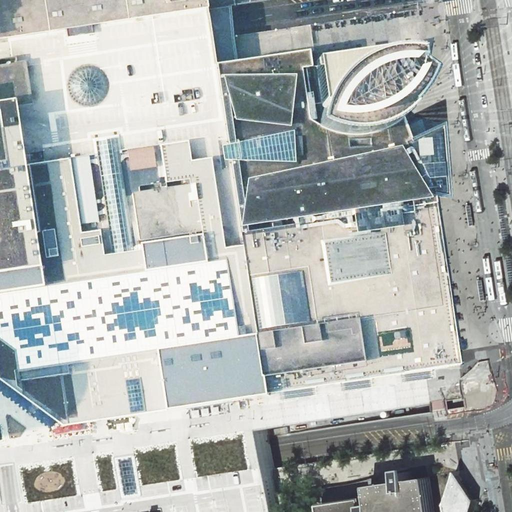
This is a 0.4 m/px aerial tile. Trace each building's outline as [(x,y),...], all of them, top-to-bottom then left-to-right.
[(283,511),(278,482),(276,468),(275,458),(273,450),(272,441),(268,416),(268,414),(268,412),(267,411),(442,384),(442,380),(440,369),(469,365),(464,333),(458,296),(457,284),(456,280),(452,255),(444,204),(319,222),(241,234),(217,79),(207,10),(205,0),(0,0),(0,465),(13,463),(15,479),(17,489),(17,495),(17,496),(0,498),(0,511),(283,511)] [(376,27),(377,37),(410,33),(409,23),(376,27)] [(392,53),(217,79),(241,234),(319,222),(444,204),(439,169),(427,165),(423,162),(419,159),(415,157),(410,155),(406,153),(400,152),(395,151),(380,154),(374,133),(364,136),(351,138),(335,137),(326,136),(317,133),(309,130),(316,108),(328,88),(347,70),(370,57),(392,53)] [(388,130),(400,122),(402,119),(411,112),(409,110),(415,103),(420,95),(403,77),(400,66),(397,57),(395,55),(393,55),(392,53),(370,57),(347,70),(328,88),(316,108),(309,130),(317,133),(326,136),(335,137),(351,138),(364,136),(374,133),(388,130)] [(475,511),(480,498),(471,484),(461,469),(448,503),(450,511),(439,511),(434,475),(414,478),(413,466),(412,465),(395,467),(397,480),(374,484),(377,501),(370,502),(369,496),(325,502),(326,511),(475,511)]
